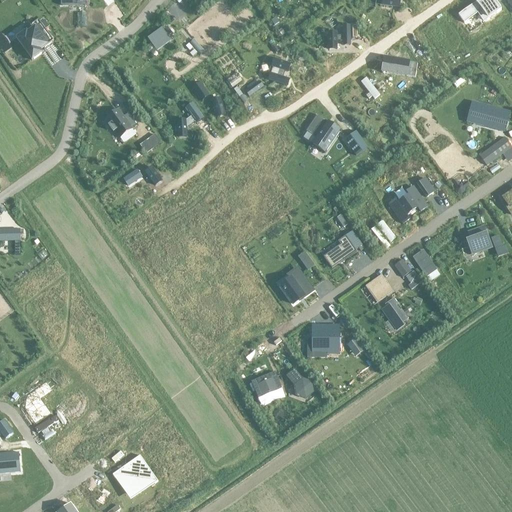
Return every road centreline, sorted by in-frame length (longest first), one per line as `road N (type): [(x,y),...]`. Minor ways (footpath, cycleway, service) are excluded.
road 1 (residential): [(450,0),(283,113),(256,121),(158,196)]
road 2 (residential): [(511,169),(281,331)]
road 3 (residential): [(157,0),(86,63),(60,154),(0,199)]
